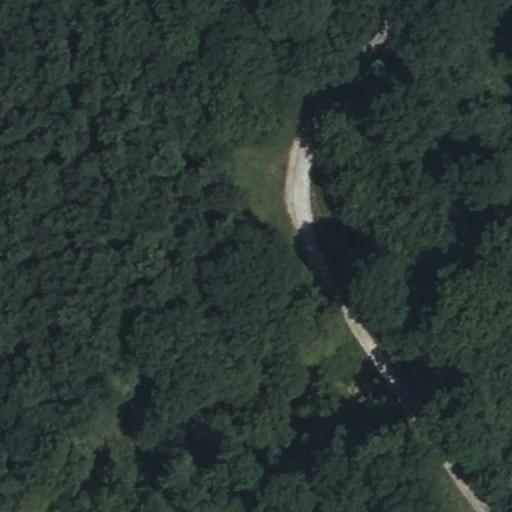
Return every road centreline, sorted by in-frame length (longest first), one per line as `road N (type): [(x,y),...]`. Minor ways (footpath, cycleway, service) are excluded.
road 1 (track): [(304,222),(348,312),(485,511)]
road 2 (track): [(304,222),(294,167),(310,128),(404,0)]
